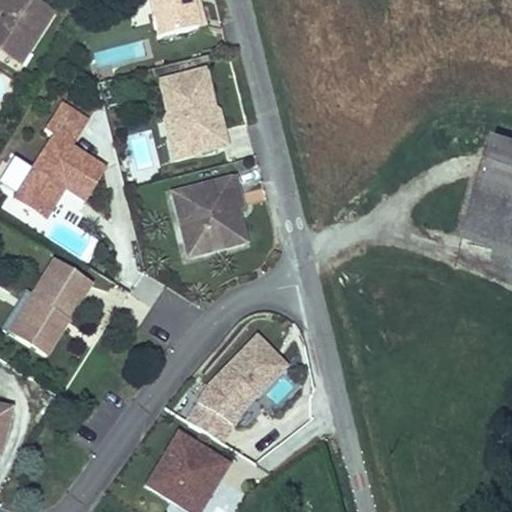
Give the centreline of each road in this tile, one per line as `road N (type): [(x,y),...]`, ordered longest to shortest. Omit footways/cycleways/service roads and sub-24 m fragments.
road 1 (residential): [(66,511),(221,314),(239,300),(308,280)]
road 2 (unclassified): [(237,0),(308,280)]
road 3 (unclassified): [(308,280),(369,511)]
